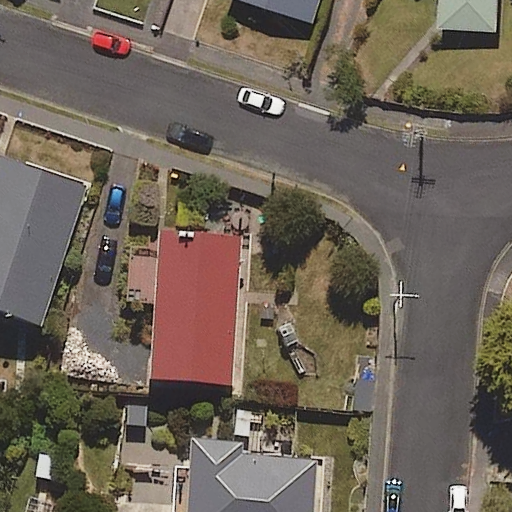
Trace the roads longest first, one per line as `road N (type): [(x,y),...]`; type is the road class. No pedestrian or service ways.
road 1 (residential): [(0,45),(385,169),(446,181)]
road 2 (residential): [(446,181),(428,511)]
